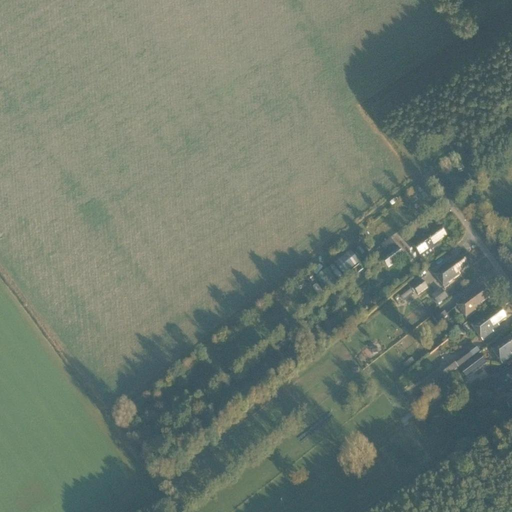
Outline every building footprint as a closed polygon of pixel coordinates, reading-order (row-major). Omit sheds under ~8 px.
[(447,238),(440,229),(437,231),(437,230),(427,237),(426,235),(412,245),(423,260),(432,253),(431,252),(438,246),(437,245),(447,238)] [(394,239),(398,243),(405,238),(401,234),(394,239)] [(397,248),(381,261),(388,269),(404,257),(397,248)] [(350,253),(334,265),(344,277),(359,265),(350,253)] [(468,268),(462,259),(459,261),(458,259),(448,266),(447,265),(433,275),(444,290),(450,286),(449,285),(460,276),(459,275),(468,268)] [(333,266),(329,269),(343,287),(347,284),(333,266)] [(360,267),(350,274),(354,279),(363,272),(360,267)] [(341,286),(328,270),(315,280),(328,296),(341,286)] [(413,289),(418,296),(427,289),(419,278),(408,287),(411,291),(413,289)] [(404,303),(413,296),(408,289),(399,296),(404,303)] [(490,298),(484,289),(481,291),(480,290),(471,297),(470,295),(456,305),(467,320),(476,313),(475,312),(482,306),(481,305),(490,298)] [(439,306),(448,298),(441,290),(432,297),(439,306)] [(432,318),(437,325),(447,318),(441,311),(432,318)] [(506,320),(500,311),(495,314),(494,311),(471,327),(482,342),(493,334),(492,332),(499,328),(498,326),(506,320)] [(473,329),(468,323),(455,334),(456,335),(464,335),(473,329)] [(511,335),(491,350),(502,365),(511,357),(511,356),(511,355),(511,335)] [(474,370),(476,373),(487,365),(479,355),(459,371),(465,378),(474,370)] [(511,371),(507,375),(492,387),(496,393),(511,383),(511,371)] [(429,393),(440,384),(434,377),(423,386),(429,393)] [(485,389),(493,383),(489,377),(482,383),(485,389)] [(448,441),(441,446),(444,449),(447,454),(454,449),(448,441)]
